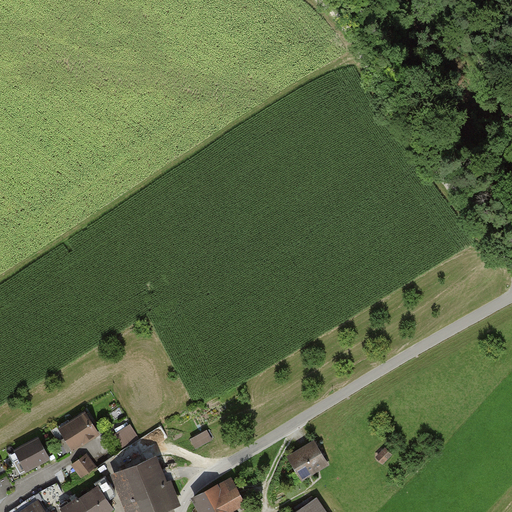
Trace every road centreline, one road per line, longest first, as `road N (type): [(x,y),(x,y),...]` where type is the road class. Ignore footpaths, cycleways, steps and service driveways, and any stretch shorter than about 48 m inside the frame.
road 1 (track): [(0,281),(358,47)]
road 2 (unclassified): [(511,298),(201,481),(177,511)]
road 3 (track): [(333,12),(511,267)]
